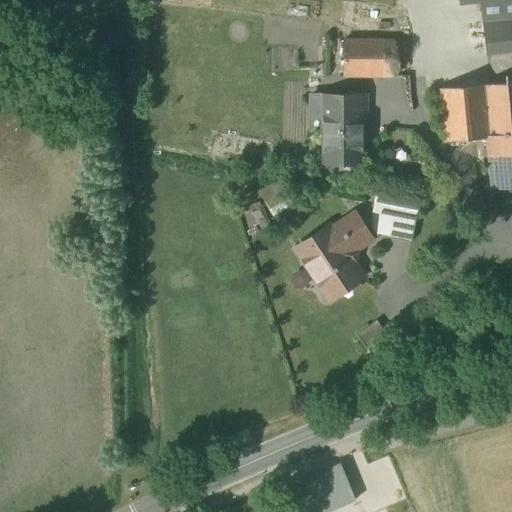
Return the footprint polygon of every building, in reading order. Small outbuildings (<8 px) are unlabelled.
[(511,17),(482,21),(486,54),(511,50),(511,17)] [(394,39),(344,39),(343,75),(394,75),(394,39)] [(511,81),(439,89),(445,142),(488,138),(486,113),(511,110),(511,81)] [(361,120),(339,120),(339,95),(323,95),(323,164),(361,164),(361,120)] [(365,95),(339,95),(339,120),(361,120),(366,120),(365,95)] [(511,110),(486,113),(488,138),(492,189),(511,186),(511,110)] [(417,214),(392,209),(390,220),(371,217),(369,225),(376,236),(377,235),(411,242),(417,214)] [(354,214),(331,229),(329,226),(295,248),(327,297),(335,291),(338,292),(351,283),(352,280),(361,274),(351,260),(354,258),(355,253),(353,251),(371,239),(354,214)] [(339,464),(293,483),(304,511),(326,511),(354,501),(339,464)]
